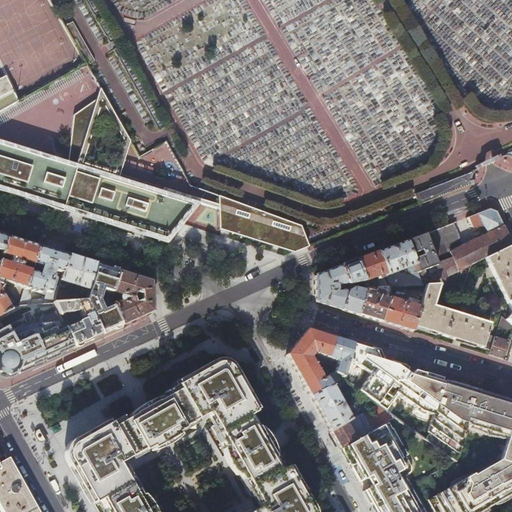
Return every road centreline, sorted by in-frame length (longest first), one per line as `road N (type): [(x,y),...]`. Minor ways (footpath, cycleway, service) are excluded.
road 1 (residential): [(511,378),(238,292)]
road 2 (unclassified): [(500,190),(238,292)]
road 3 (unclassified): [(238,292),(0,397)]
road 4 (residential): [(0,215),(238,292)]
road 5 (residential): [(238,292),(353,511)]
